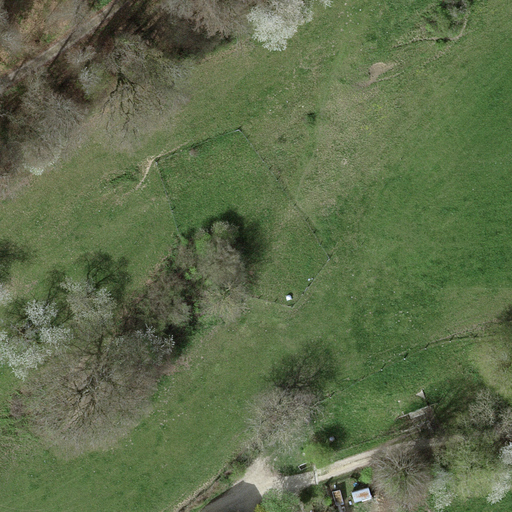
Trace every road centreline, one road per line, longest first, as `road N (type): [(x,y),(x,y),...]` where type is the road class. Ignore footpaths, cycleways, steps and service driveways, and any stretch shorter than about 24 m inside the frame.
road 1 (track): [(511,433),(479,435),(196,511)]
road 2 (track): [(0,81),(102,0)]
